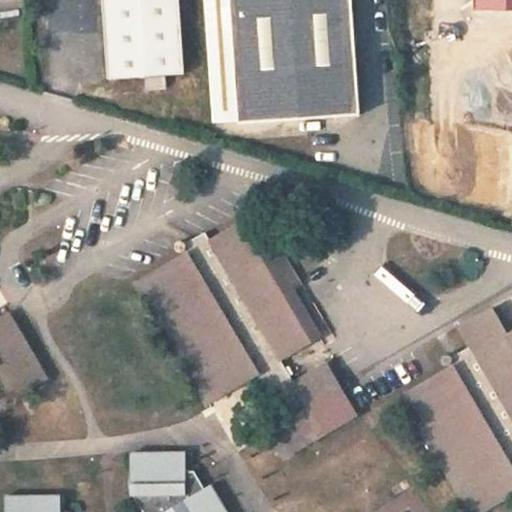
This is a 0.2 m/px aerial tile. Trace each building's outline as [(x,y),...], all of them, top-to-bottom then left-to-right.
[(183,74),(178,0),(103,0),(109,79),(183,74)] [(203,0),(212,124),(359,113),(351,0),(203,0)] [(452,89),(452,57),(423,56),(423,88),(452,89)] [(300,284),(258,212),(211,241),(206,231),(181,246),(183,250),(140,278),(211,398),(230,387),(229,377),(252,364),(285,420),(268,430),(283,455),(355,412),(341,387),(310,405),(281,358),(312,339),(286,292),(300,284)] [(511,334),(509,336),(494,310),(460,330),(471,348),(445,363),(449,369),(405,395),(472,511),(479,511),(493,504),(496,501),(498,500),(499,498),(499,496),(497,493),(511,483),(511,334)] [(0,373),(9,389),(26,380),(31,388),(47,379),(7,312),(0,316),(0,373)] [(15,398),(31,388),(26,380),(9,389),(15,398)] [(61,511),(61,497),(6,499),(7,511),(229,511),(212,483),(206,486),(196,469),(187,469),(187,451),(132,452),(133,493),(134,493),(145,511),(61,511)]
